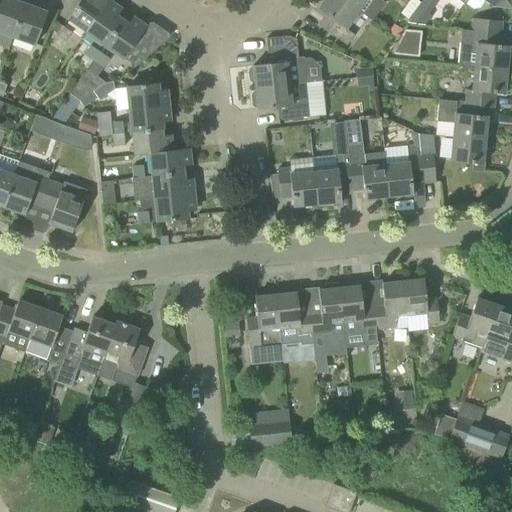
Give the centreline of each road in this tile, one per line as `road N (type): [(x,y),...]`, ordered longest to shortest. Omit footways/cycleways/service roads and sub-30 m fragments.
road 1 (unclassified): [(0,253),(60,275),(259,258)]
road 2 (unclassified): [(259,258),(476,235),(511,209)]
road 3 (residential): [(259,258),(244,132),(218,102),(211,32)]
